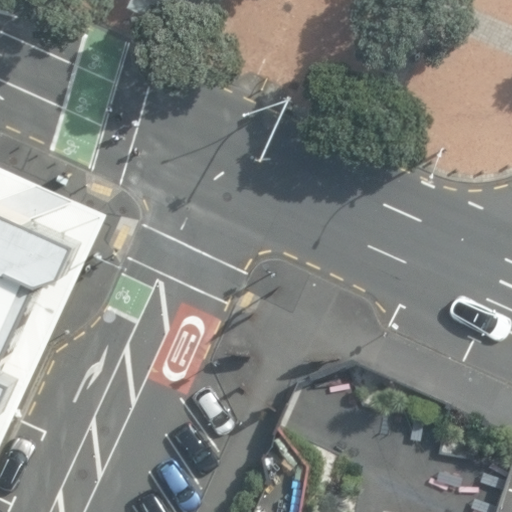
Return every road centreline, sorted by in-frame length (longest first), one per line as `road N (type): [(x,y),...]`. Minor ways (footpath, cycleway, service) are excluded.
road 1 (tertiary): [(63,511),(232,160)]
road 2 (primary): [(232,160),(511,283)]
road 3 (primary): [(0,55),(232,160)]
